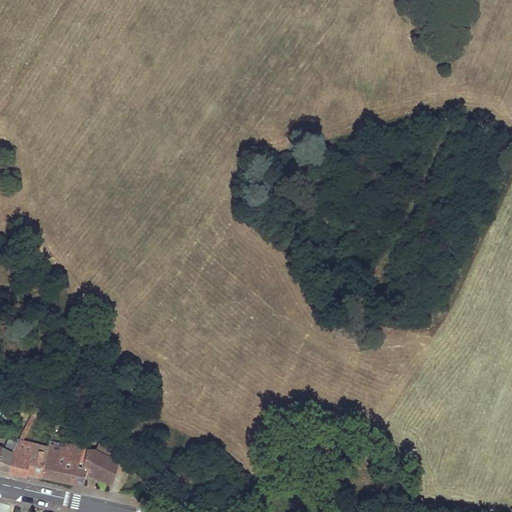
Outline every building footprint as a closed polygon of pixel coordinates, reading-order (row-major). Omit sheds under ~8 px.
[(22,441),(33,419),(30,417),(19,438),(18,440),(22,441)] [(18,440),(19,438),(12,434),(5,447),(12,450),(18,440)] [(68,444),(50,439),(48,447),(42,478),(57,481),(83,486),(85,473),(81,471),(87,452),(86,450),(86,448),(84,448),(79,446),(68,444)] [(42,478),(48,447),(22,441),(18,440),(12,450),(13,453),(9,472),(15,474),(26,477),(27,474),(42,478)] [(13,453),(2,449),(0,454),(0,469),(1,470),(9,472),(13,453)] [(85,473),(107,484),(114,461),(95,451),(89,451),(87,452),(81,471),(85,473)]
